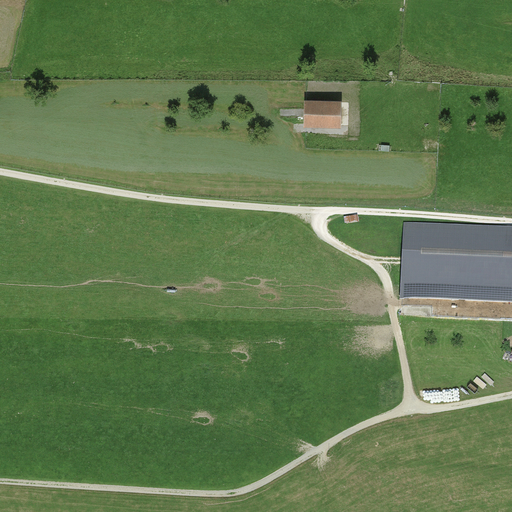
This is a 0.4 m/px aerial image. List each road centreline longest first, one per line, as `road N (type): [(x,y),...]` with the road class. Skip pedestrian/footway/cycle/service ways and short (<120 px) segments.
road 1 (track): [(511,222),(191,205),(0,172)]
road 2 (track): [(0,483),(242,495),(354,433),(420,411)]
road 3 (track): [(511,394),(420,411),(382,270),(316,231),(303,211)]
